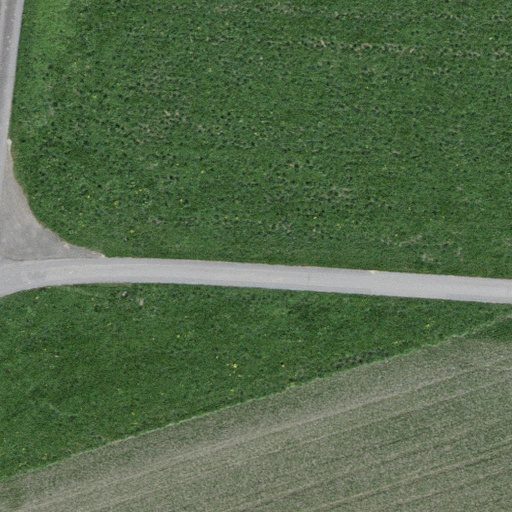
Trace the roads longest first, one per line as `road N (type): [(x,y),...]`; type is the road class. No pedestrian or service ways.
road 1 (track): [(511,294),(110,273),(0,281)]
road 2 (track): [(20,0),(0,168)]
